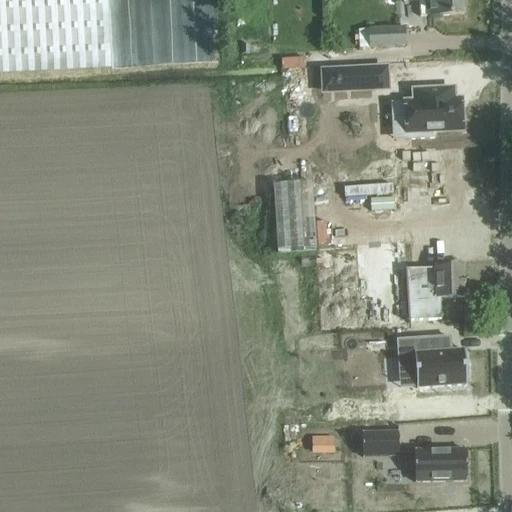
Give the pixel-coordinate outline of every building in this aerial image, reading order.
[(0,0),(0,72),(111,67),(108,0),(0,0)] [(419,0),(420,18),(464,16),(463,0),(419,0)] [(371,47),(404,45),(403,27),(370,28),(370,29),(371,47)] [(370,29),(360,30),(361,48),(371,47),(370,29)] [(385,69),(338,72),(339,93),(387,90),(385,69)] [(463,131),(462,109),(454,109),(453,90),(413,92),(414,103),(403,104),(403,105),(391,106),(392,123),(404,122),(405,141),(433,139),(433,134),(463,131)] [(426,175),(402,176),(402,180),(403,201),(428,199),(426,175)] [(420,270),(407,270),(410,322),(441,321),(441,299),(465,298),(464,269),(420,270)] [(465,386),(462,351),(444,353),(443,339),(395,342),(397,361),(413,359),(414,390),(465,386)] [(398,431),(362,432),(363,456),(399,455),(398,431)] [(312,438),(312,455),(334,454),(334,438),(312,438)] [(466,451),(415,452),(416,484),(466,483),(466,451)]
